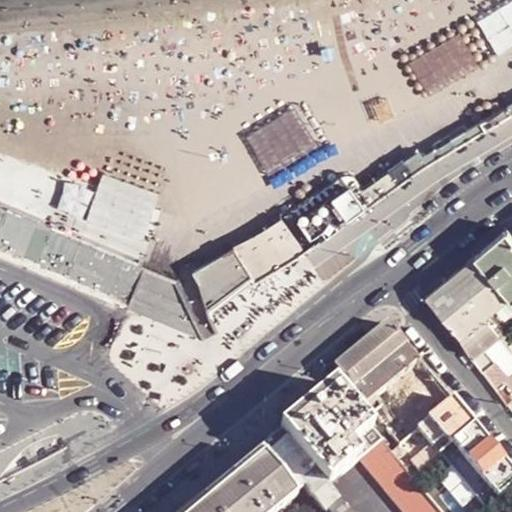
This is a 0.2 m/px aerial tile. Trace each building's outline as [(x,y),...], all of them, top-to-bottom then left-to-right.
[(499,95),(471,112),(478,125),(507,108),(499,95)] [(511,115),(507,108),(478,125),(483,132),(496,124),(511,115)] [(511,136),(511,115),(496,124),(507,140),(511,136)] [(492,148),(507,140),(496,124),(483,132),(492,148)] [(483,132),(478,125),(420,160),(426,167),(439,158),(453,150),(468,141),(483,132)] [(492,148),(483,132),(468,141),(478,157),(492,148)] [(463,166),(478,157),(468,141),(453,150),(463,166)] [(449,174),(463,166),(453,150),(439,158),(449,174)] [(406,170),(420,160),(417,155),(402,166),(406,170)] [(439,158),(426,167),(436,182),(449,174),(439,158)] [(426,167),(420,160),(406,170),(411,177),(426,167)] [(393,180),(406,170),(402,166),(389,175),(393,180)] [(436,182),(426,167),(411,177),(422,192),(436,182)] [(367,198),(393,180),(389,175),(363,194),(366,197),(367,198)] [(422,192),(411,177),(397,186),(408,202),(422,192)] [(371,205),(367,198),(366,197),(363,194),(358,185),(357,184),(350,179),(342,178),(335,181),(281,219),(282,221),(287,227),(305,252),(316,244),(330,235),(343,225),(357,215),(370,206),(371,205)] [(397,186),(393,180),(367,198),(371,205),(384,196),(397,186)] [(395,211),(408,202),(397,186),(384,196),(395,211)] [(381,221),(395,211),(384,196),(371,205),(370,206),(381,221)] [(368,230),(381,221),(370,206),(357,215),(368,230)] [(0,230),(8,212),(0,208),(0,230)] [(0,230),(0,246),(9,250),(22,219),(8,212),(0,230)] [(357,215),(343,225),(354,240),(368,230),(357,215)] [(9,250),(23,257),(38,225),(22,219),(9,250)] [(287,227),(282,221),(281,221),(267,231),(271,238),(287,227)] [(23,257),(38,263),(52,231),(38,225),(23,257)] [(343,225),(330,235),(341,249),(354,240),(343,225)] [(287,227),(271,238),(288,263),(303,255),(305,253),(305,252),(287,227)] [(511,235),(507,229),(477,254),(508,295),(511,300),(511,299),(511,235)] [(38,263),(52,268),(67,237),(52,231),(38,263)] [(271,238),(267,231),(251,240),(255,247),(271,238)] [(330,235),(316,244),(327,259),(341,249),(330,235)] [(52,268),(68,275),(82,244),(67,237),(52,268)] [(288,263),(271,238),(255,247),(271,273),(288,263)] [(255,247),(251,240),(233,247),(238,254),(255,247)] [(83,282),(97,250),(82,244),(68,275),(83,282)] [(305,253),(303,255),(314,269),(327,259),(316,244),(305,252),(305,253)] [(205,263),(206,274),(238,254),(233,247),(231,248),(205,263)] [(255,247),(238,254),(253,279),(255,282),(271,273),(255,247)] [(98,288),(112,256),(97,250),(83,282),(98,288)] [(253,279),(238,254),(206,274),(209,313),(253,279)] [(508,295),(477,254),(426,296),(460,337),(466,350),(472,357),(483,372),(497,362),(485,348),(511,326),(511,299),(511,300),(508,295)] [(112,294),(126,263),(112,256),(98,288),(112,294)] [(142,269),(126,263),(112,294),(129,301),(142,269)] [(142,269),(129,301),(178,317),(174,284),(142,269)] [(390,324),(336,368),(367,406),(389,387),(421,361),(390,324)] [(454,400),(429,370),(402,393),(403,393),(421,417),(427,423),(431,420),(454,400)] [(511,378),(497,391),(507,405),(511,400),(511,378)] [(374,431),(338,387),(309,410),(298,419),(283,432),(315,470),(329,487),(361,460),(383,442),(374,431)] [(476,426),(454,400),(431,420),(443,435),(452,447),(454,445),(476,426)] [(421,417),(394,439),(400,446),(427,423),(421,417)] [(511,469),(476,426),(454,445),(479,476),(483,473),(496,489),(493,492),(494,493),(499,499),(511,487),(511,469)] [(315,470),(283,432),(260,450),(296,495),(305,487),(300,482),(315,470)] [(452,447),(443,435),(412,461),(423,473),(452,447)] [(440,511),(415,480),(383,442),(361,460),(404,511),(440,511)] [(296,495),(260,450),(200,500),(209,511),(279,511),(298,497),(296,495)] [(350,511),(329,487),(315,470),(300,482),(305,487),(325,511),(329,511),(330,511),(329,511),(350,511)] [(499,499),(494,493),(485,500),(491,506),(499,499)] [(209,511),(200,500),(184,511),(209,511)] [(483,511),(491,506),(485,500),(471,511),(455,511),(450,505),(440,511),(483,511)]
